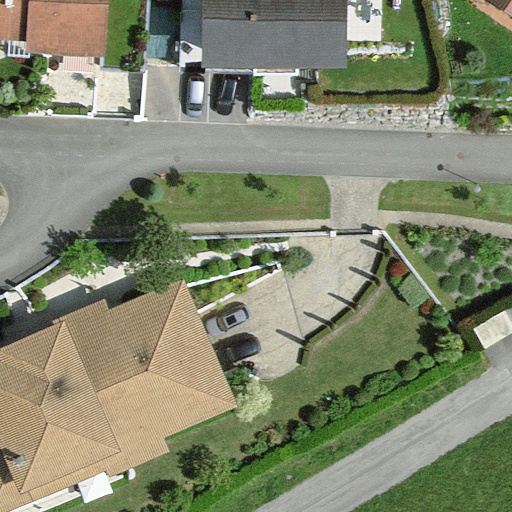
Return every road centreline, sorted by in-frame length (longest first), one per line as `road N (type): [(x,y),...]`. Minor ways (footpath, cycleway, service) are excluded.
road 1 (residential): [(511,169),(102,156)]
road 2 (residential): [(511,398),(319,511)]
road 3 (residential): [(102,156),(66,216),(0,276)]
